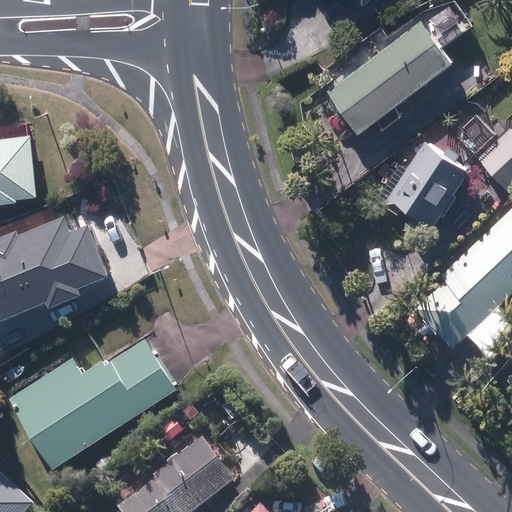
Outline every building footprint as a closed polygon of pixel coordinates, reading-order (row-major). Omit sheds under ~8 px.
[(358,0),(369,12),(383,0),(358,0)] [(330,92),(363,136),(460,64),(427,20),(330,92)] [(511,128),(480,159),(511,193),(511,192),(511,128)] [(0,205),(22,203),(22,200),(43,197),(35,135),(0,139),(0,205)] [(407,207),(437,226),(473,172),(427,143),(386,206),(401,216),(407,207)] [(511,210),(442,275),(448,281),(417,308),(455,349),(511,296),(511,210)] [(0,324),(56,301),(59,307),(88,294),(86,288),(117,275),(94,224),(76,232),(69,216),(46,227),(42,216),(26,223),(31,233),(25,236),(22,231),(0,240),(0,324)] [(107,361),(86,375),(75,359),(15,399),(61,469),(180,390),(148,341),(110,365),(107,361)] [(193,423),(202,416),(195,407),(186,414),(193,423)] [(172,451),(191,436),(184,427),(165,442),(172,451)] [(126,510),(127,511),(203,511),(241,483),(207,439),(157,479),(161,483),(126,510)] [(0,511),(32,511),(38,506),(0,472),(0,511)]
